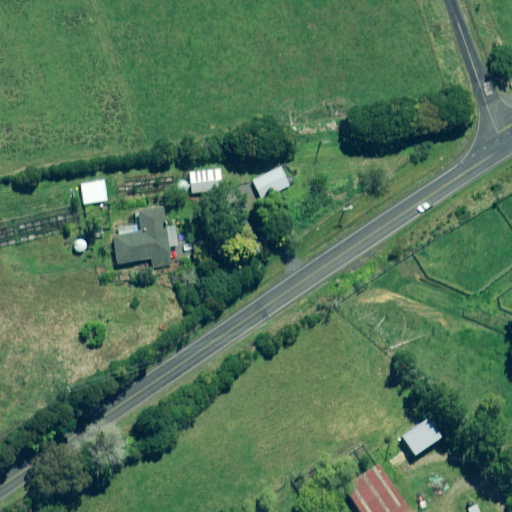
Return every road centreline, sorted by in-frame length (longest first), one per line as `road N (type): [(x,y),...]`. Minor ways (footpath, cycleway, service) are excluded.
road 1 (secondary): [(0,486),(504,147)]
road 2 (unclassified): [(504,147),(450,0)]
